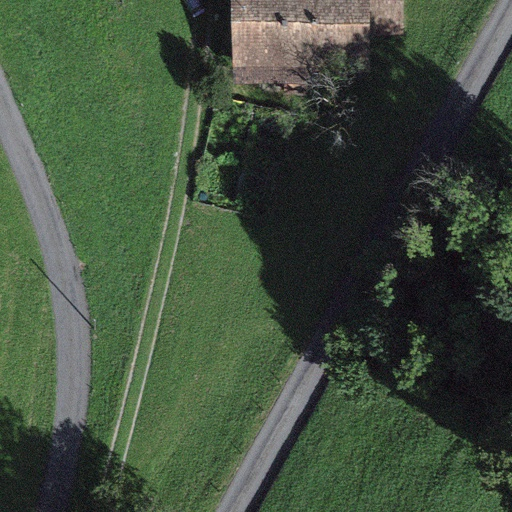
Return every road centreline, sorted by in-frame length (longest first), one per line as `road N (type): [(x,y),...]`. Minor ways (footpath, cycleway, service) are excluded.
road 1 (unclassified): [(235,511),(362,283),(485,0)]
road 2 (track): [(208,0),(178,200),(103,511)]
road 3 (unclassified): [(0,100),(51,234),(74,341),(55,511)]
